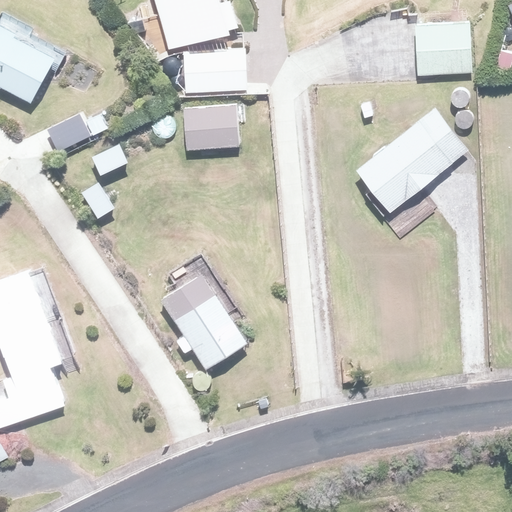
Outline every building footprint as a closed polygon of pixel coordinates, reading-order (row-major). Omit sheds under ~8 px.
[(220,0),(155,0),(167,50),(229,35),(220,0)] [(0,22),(0,90),(30,107),(59,53),(0,22)] [(415,24),(416,77),(471,76),(469,23),(415,24)] [(242,49),(182,53),(185,90),(245,85),(242,49)] [(239,102),(182,107),(186,152),(243,148),(239,102)] [(435,109),(356,171),(389,214),(468,151),(435,109)] [(0,397),(0,426),(66,406),(54,367),(62,365),(33,273),(0,283),(0,348),(9,375),(0,377),(0,382),(5,396),(0,397)] [(202,277),(163,303),(208,372),(247,346),(202,277)]
